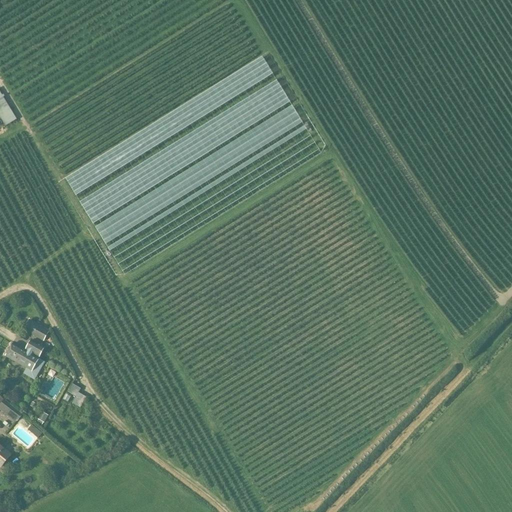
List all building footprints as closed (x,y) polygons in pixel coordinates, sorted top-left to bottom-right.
[(16,119),(0,92),(0,117),(5,127),(16,119)] [(31,324),(26,321),(21,329),(42,340),(47,331),(32,323),(31,324)] [(5,357),(31,372),(39,360),(38,360),(44,349),(31,341),(25,352),(12,345),(5,357)] [(49,384),(43,381),(39,391),(51,396),(57,383),(50,380),(49,384)] [(81,389),(80,389),(72,385),(68,393),(76,397),(80,390),(81,389)] [(22,415),(0,397),(0,408),(17,422),(22,415)] [(43,425),(48,415),(42,412),(36,422),(43,425)] [(31,425),(27,430),(38,438),(42,433),(31,425)] [(0,448),(0,467),(0,468),(10,456),(3,451),(4,451),(0,448)]
